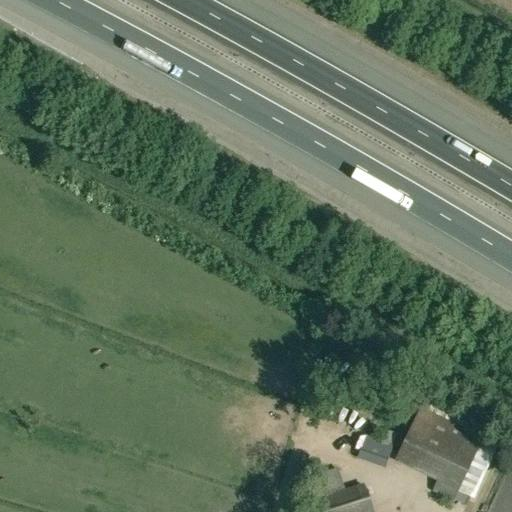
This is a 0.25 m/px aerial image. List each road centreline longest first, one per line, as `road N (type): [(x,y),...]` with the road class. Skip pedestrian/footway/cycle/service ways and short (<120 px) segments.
road 1 (motorway): [(48,0),(511,254)]
road 2 (motorway): [(511,189),(178,0)]
